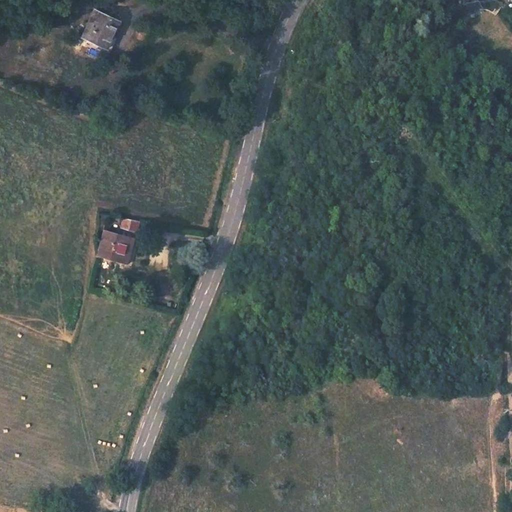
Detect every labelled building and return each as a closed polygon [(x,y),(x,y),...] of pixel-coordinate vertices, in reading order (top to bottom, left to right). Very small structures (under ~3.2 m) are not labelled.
[(99,7),(86,33),(94,37),(110,45),(116,33),(123,18),(99,7)] [(94,37),(92,41),(105,48),(111,50),(113,49),(116,45),(120,35),(116,33),(110,45),(94,37)] [(124,217),(121,226),(135,230),(138,220),(124,217)] [(104,230),(98,254),(122,261),(129,237),(104,230)] [(129,237),(122,261),(126,262),(133,238),(129,237)]
